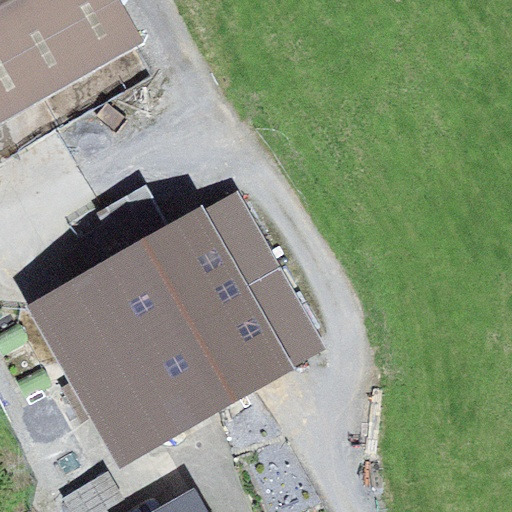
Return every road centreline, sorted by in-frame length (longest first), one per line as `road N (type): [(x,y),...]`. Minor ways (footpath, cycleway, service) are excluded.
road 1 (track): [(142,0),(195,97),(322,272),(354,332),(359,365),(317,437),(348,511)]
road 2 (track): [(359,365),(252,426),(222,461),(243,511)]
